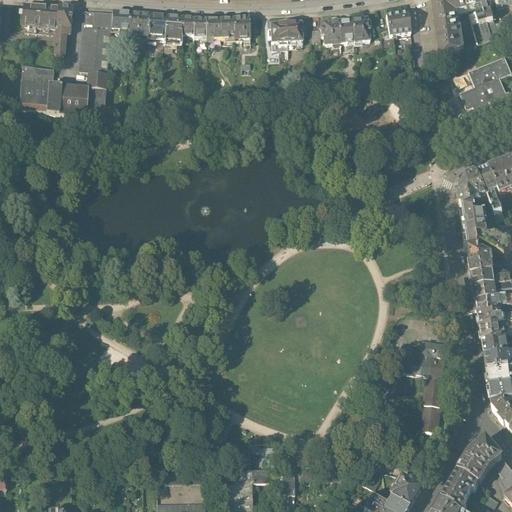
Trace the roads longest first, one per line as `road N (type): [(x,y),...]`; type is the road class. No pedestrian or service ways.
road 1 (residential): [(511,138),(468,159),(448,183),(479,414)]
road 2 (residential): [(355,0),(268,8),(62,0)]
